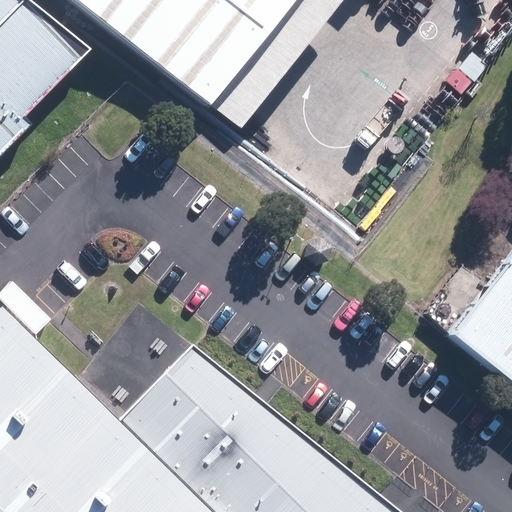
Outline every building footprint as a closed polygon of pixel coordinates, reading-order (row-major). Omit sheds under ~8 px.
[(12,0),(0,0),(0,18),(16,3),(12,0)] [(57,0),(220,128),(322,0),(57,0)] [(16,3),(0,18),(0,152),(92,58),(16,3)] [(468,52),(453,70),(469,84),(484,65),(468,52)] [(447,85),(394,150),(407,161),(460,95),(447,85)] [(511,270),(505,265),(444,340),(511,394),(511,270)] [(204,511),(116,426),(6,319),(0,325),(0,511),(204,511)] [(116,426),(204,511),(394,511),(191,351),(116,426)]
